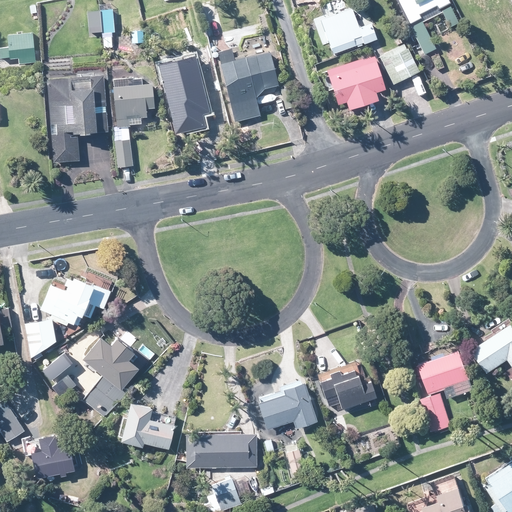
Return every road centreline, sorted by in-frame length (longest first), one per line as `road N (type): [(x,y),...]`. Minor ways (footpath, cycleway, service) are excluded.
road 1 (residential): [(136,209),(146,254),(177,313),(205,332),(261,331),(302,301),(315,257),(303,208),(279,178)]
road 2 (residential): [(382,146),(365,186),(369,238),(412,272),(444,272),(477,253),(495,220),(496,200),(467,121)]
road 3 (tertiary): [(279,178),(136,209)]
road 4 (tertiary): [(136,209),(0,233)]
